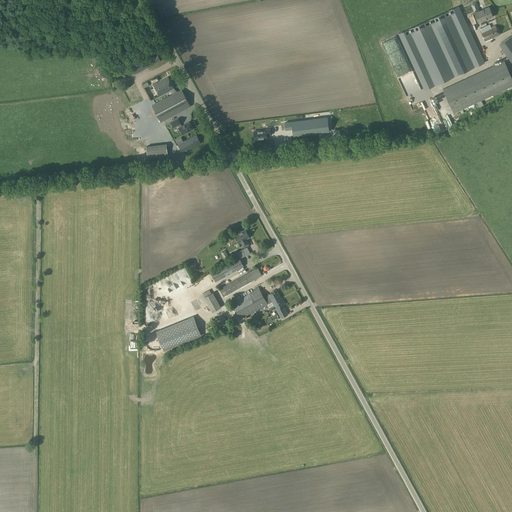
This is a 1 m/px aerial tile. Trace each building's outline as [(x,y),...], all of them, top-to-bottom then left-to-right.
[(447,12),(399,34),(406,50),(423,86),(424,90),(484,62),(459,6),(447,12)] [(489,7),(474,13),(477,23),(493,16),(489,7)] [(490,24),(480,29),(482,33),(491,29),(490,24)] [(482,33),(485,41),(499,34),(496,27),(491,29),(482,33)] [(511,36),(500,45),(511,62),(511,36)] [(147,68),(160,61),(156,53),(143,59),(147,68)] [(511,78),(504,61),(443,90),(453,115),(511,87),(511,78)] [(167,78),(153,86),(154,88),(155,87),(160,95),(170,90),(173,94),(176,92),(173,88),(167,78)] [(173,94),(152,105),(161,122),(190,106),(182,89),(176,92),(173,94)] [(178,118),(171,122),(174,127),(178,125),(179,127),(183,134),(193,129),(189,122),(181,126),(180,124),(181,124),(178,118)] [(291,129),(292,136),(328,131),(326,118),(304,121),(304,120),(283,123),(284,130),(291,129)] [(270,129),(253,131),(254,140),(267,138),(267,135),(271,135),(270,129)] [(197,135),(184,142),(178,145),(183,153),(201,143),(197,135)] [(167,144),(146,146),(148,158),(168,156),(167,144)] [(239,233),(236,235),(240,242),(241,242),(244,247),(249,244),(246,239),(250,237),(246,230),(242,232),(242,231),(239,232),(239,233)] [(239,256),(210,272),(215,281),(244,266),(239,256)] [(258,268),(220,288),(224,296),(262,276),(258,268)] [(259,289),(241,299),(235,303),(232,304),(241,320),(272,302),(273,301),(269,294),(264,297),(259,289)] [(269,294),(273,301),(272,302),(274,306),(275,305),(277,308),(276,308),(281,318),(288,315),(284,308),(282,309),(280,306),(285,304),(283,299),(282,300),(276,290),(269,294)] [(212,312),(221,307),(218,301),(209,306),(212,312)] [(272,311),(276,308),(273,305),(268,310),(273,315),(274,314),(272,311)] [(194,316),(156,331),(164,351),(202,336),(194,316)]
